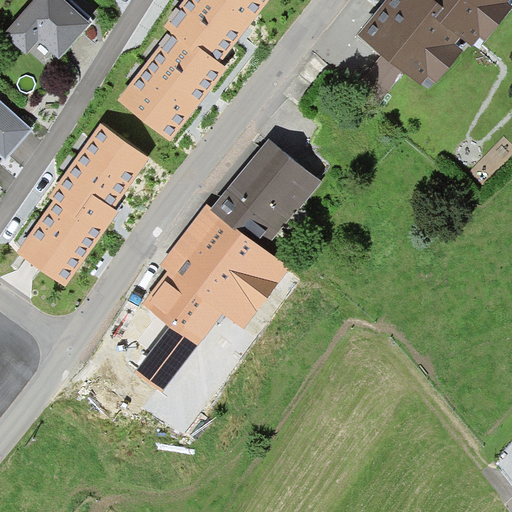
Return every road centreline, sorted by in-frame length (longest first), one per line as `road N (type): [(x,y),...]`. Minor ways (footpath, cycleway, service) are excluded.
road 1 (tertiary): [(330,0),(68,346)]
road 2 (residential): [(140,0),(0,221)]
road 3 (track): [(381,346),(503,494)]
road 4 (tertiary): [(68,346),(30,416),(0,451)]
